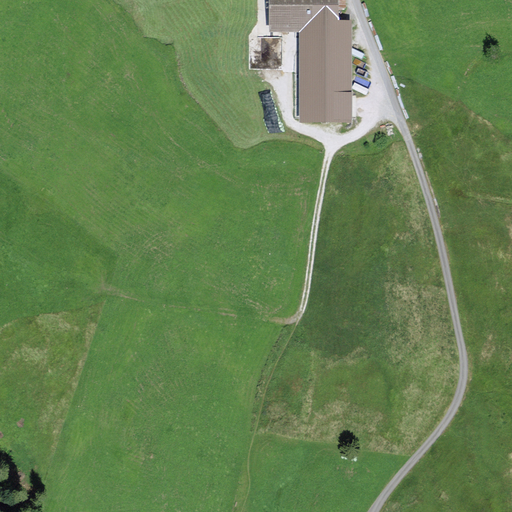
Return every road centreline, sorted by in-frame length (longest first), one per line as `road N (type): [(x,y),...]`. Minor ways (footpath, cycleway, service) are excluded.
road 1 (residential): [(356,0),(425,187),(464,368),(450,416),(373,511)]
road 2 (track): [(302,314),(331,145),(394,102)]
